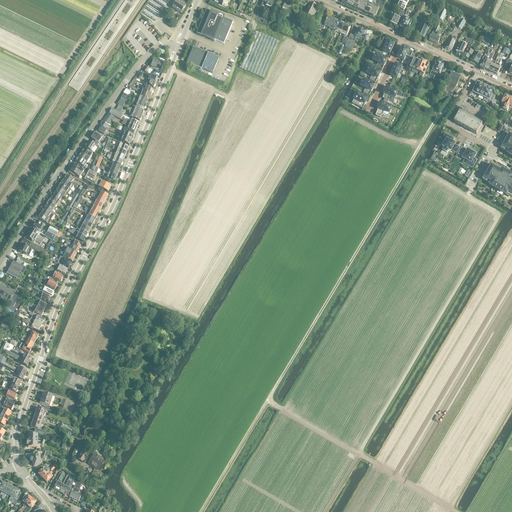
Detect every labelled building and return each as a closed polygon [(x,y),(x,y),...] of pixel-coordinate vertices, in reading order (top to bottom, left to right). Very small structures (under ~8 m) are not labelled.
[(151,0),(142,15),(156,23),(169,0),(151,0)] [(186,5),(178,0),(173,8),(175,10),(181,13),(186,5)] [(355,0),(353,7),(358,10),(362,0),(355,0)] [(369,0),(362,0),(358,10),(364,12),(369,0)] [(373,0),(373,1),(369,0),(364,12),(370,15),(376,0),(373,0)] [(376,0),(370,15),(375,17),(379,9),(380,7),(376,5),(377,4),(378,0),(376,0)] [(400,0),(397,8),(404,12),(409,0),(400,0)] [(291,6),(285,3),(280,13),(287,16),(291,6)] [(311,23),(318,7),(310,3),(304,15),(301,14),(300,17),(302,18),(311,23)] [(412,19),(407,17),(410,11),(406,9),(405,13),(403,16),(405,16),(404,17),(400,27),(407,30),(412,19)] [(197,33),(215,40),(224,44),(233,22),(224,18),(206,10),(197,33)] [(402,15),(403,16),(405,13),(401,11),(398,16),(394,15),(390,23),(397,27),(397,26),(402,15)] [(322,22),(319,28),(323,30),(325,27),(329,29),(334,20),(328,17),(325,23),(322,22)] [(457,27),(460,29),(465,21),(462,19),(457,27)] [(334,20),(329,29),(333,30),(332,32),(333,32),(331,36),(333,37),(335,33),(334,33),(335,31),(339,22),(334,20)] [(339,22),(335,31),(341,34),(345,25),(339,22)] [(416,35),(424,39),(430,26),(422,22),(416,35)] [(437,24),(434,32),(433,32),(429,41),(437,45),(440,38),(437,36),(441,25),(437,24)] [(345,25),(341,34),(344,35),(343,37),(344,38),(341,43),(343,43),(346,45),(349,38),(346,37),(346,36),(350,27),(345,25)] [(349,38),(346,45),(345,49),(351,51),(354,46),(353,45),(355,41),(358,42),(358,40),(363,43),(364,40),(366,41),(368,37),(365,36),(367,32),(359,29),(355,36),(351,34),(349,38)] [(279,42),(256,32),(240,69),(264,79),(279,42)] [(495,33),(492,32),(490,35),(487,33),(483,41),(489,44),(493,37),(492,37),(495,33)] [(451,39),(450,39),(445,48),(447,49),(448,50),(450,51),(451,51),(455,42),(455,41),(456,38),(453,36),(452,37),(451,39)] [(470,37),(469,40),(467,39),(466,41),(464,44),(461,42),(456,52),(462,55),(463,55),(462,54),(466,45),(467,45),(468,42),(470,43),(472,40),(472,39),(472,38),(470,37)] [(383,39),(383,40),(380,38),(379,41),(382,42),(381,45),(386,47),(384,51),(390,54),(394,44),(383,39)] [(474,40),(472,40),(470,43),(468,46),(467,49),(463,57),(468,59),(469,55),(472,56),(474,52),(469,50),(474,40)] [(202,69),(212,73),(219,58),(209,54),(208,54),(208,53),(193,47),(186,63),(187,63),(201,69),(202,69)] [(402,47),(398,58),(403,60),(405,56),(410,58),(413,52),(402,47)] [(479,66),(484,68),(491,54),(493,51),(492,50),(493,50),(490,48),(488,52),(487,55),(485,55),(484,57),(479,66)] [(482,57),(481,57),(482,56),(480,55),(480,56),(477,55),(478,54),(479,51),(477,49),(475,52),(470,60),(478,64),(482,57)] [(491,54),(484,68),(488,70),(492,62),(490,61),(493,55),(495,52),(493,51),(491,54)] [(492,62),(488,70),(493,72),(501,55),(499,54),(494,63),(492,62)] [(505,61),(506,58),(507,57),(506,56),(505,58),(503,57),(503,55),(501,54),(501,55),(493,72),(497,74),(501,66),(499,65),(502,59),(505,61)] [(376,55),(373,61),(378,63),(376,67),(382,70),(387,60),(376,55)] [(419,72),(423,62),(419,59),(418,61),(414,59),(410,68),(409,70),(417,74),(418,72),(419,72)] [(155,70),(158,62),(153,60),(150,67),(155,70)] [(158,62),(155,70),(160,72),(163,64),(158,62)] [(430,65),(429,64),(423,62),(419,72),(421,73),(419,76),(422,77),(419,83),(422,85),(425,79),(423,77),(424,74),(424,75),(427,68),(428,69),(429,68),(430,66),(430,65)] [(435,64),(433,68),(429,77),(436,81),(440,74),(443,66),(437,63),(436,65),(435,64)] [(396,65),(391,76),(397,78),(399,73),(402,75),(405,69),(396,65)] [(370,68),(367,73),(372,76),(370,80),(375,83),(380,73),(370,68)] [(157,79),(150,76),(149,76),(148,78),(142,75),(142,74),(139,73),(138,76),(155,84),(157,79)] [(443,92),(452,96),(453,94),(460,77),(452,73),(444,90),(443,92)] [(155,84),(138,76),(137,78),(140,79),(140,80),(147,82),(146,85),(153,88),(155,84)] [(363,80),(360,86),(365,89),(363,93),(369,96),(374,86),(363,80)] [(475,88),(474,91),(473,92),(479,95),(483,85),(477,83),(477,84),(476,83),(474,87),(475,88)] [(137,89),(150,95),(152,90),(142,85),(141,88),(138,87),(137,89)] [(484,85),(483,85),(479,95),(484,97),(489,87),(484,85)] [(494,89),(489,87),(484,97),(489,100),(489,101),(492,102),(495,96),(492,95),(494,90),(493,90),(494,89)] [(395,98),(397,95),(398,92),(387,88),(382,98),(388,101),(390,96),(395,98)] [(150,95),(137,89),(136,91),(141,93),(140,96),(148,100),(150,95)] [(352,103),(357,106),(363,109),(368,99),(357,93),(352,103)] [(120,99),(126,102),(129,97),(124,94),(120,99)] [(146,105),(148,100),(140,96),(134,94),(133,96),(139,98),(138,101),(146,105)] [(509,107),(511,109),(511,98),(511,99),(505,96),(501,104),(505,105),(504,107),(503,109),(507,111),(509,107)] [(126,102),(120,99),(117,104),(119,105),(122,107),(126,102)] [(132,102),(137,104),(136,106),(144,110),(146,105),(138,101),(133,99),(132,102)] [(380,103),(376,116),(380,118),(381,116),(382,116),(384,112),(389,114),(392,108),(380,103)] [(128,110),(130,111),(141,116),(144,111),(135,107),(134,110),(131,109),(129,108),(128,110)] [(113,116),(116,117),(120,120),(122,116),(123,115),(120,113),(116,111),(116,110),(112,108),(109,113),(108,113),(109,114),(113,116)] [(139,121),(141,116),(130,111),(129,113),(132,115),(131,118),(139,121)] [(459,125),(463,127),(464,126),(465,127),(465,128),(466,127),(468,128),(467,129),(471,131),(472,130),(473,131),(473,132),(476,134),(482,124),(460,112),(454,122),(458,124),(458,123),(460,124),(459,125)] [(125,118),(122,116),(120,120),(123,121),(123,122),(137,127),(138,123),(131,120),(130,122),(124,119),(125,118)] [(103,121),(108,125),(111,126),(112,124),(109,122),(110,121),(105,117),(103,121)] [(128,127),(127,129),(135,132),(137,127),(123,122),(122,124),(128,127)] [(108,131),(100,126),(96,130),(105,136),(108,131)] [(127,129),(123,127),(121,132),(122,132),(122,131),(133,136),(135,132),(127,129)] [(124,138),(131,141),(133,136),(122,131),(122,132),(120,135),(120,134),(118,134),(118,135),(120,136),(124,138)] [(94,141),(98,143),(102,138),(103,135),(100,134),(99,136),(94,133),(90,138),(94,141)] [(511,135),(509,133),(495,158),(482,180),(488,183),(487,184),(509,196),(509,195),(511,196),(511,135)] [(449,140),(450,138),(453,139),(446,135),(441,142),(444,144),(443,146),(445,148),(443,150),(447,152),(448,150),(451,151),(451,150),(456,153),(459,148),(454,145),(455,144),(449,140)] [(124,138),(120,136),(118,141),(129,146),(131,141),(124,138)] [(100,145),(98,143),(94,141),(93,144),(89,141),(85,148),(91,152),(95,145),(99,148),(100,145)] [(121,144),(117,142),(115,147),(116,147),(116,148),(126,152),(128,148),(121,145),(121,144)] [(116,153),(124,157),(126,152),(116,148),(116,147),(115,147),(113,146),(112,149),(117,151),(116,153)] [(464,160),(463,162),(472,168),(477,160),(473,158),(476,155),(468,150),(467,151),(462,148),(458,155),(462,157),(462,158),(464,160)] [(84,149),(81,153),(87,157),(87,158),(89,158),(91,154),(84,149)] [(111,156),(123,161),(124,157),(116,153),(115,155),(111,153),(110,153),(109,152),(108,155),(111,156)] [(81,153),(78,158),(85,162),(87,158),(87,157),(81,153)] [(111,160),(113,160),(112,162),(121,166),(123,161),(111,156),(108,155),(106,158),(108,158),(108,159),(111,160)] [(78,158),(75,162),(82,166),(84,167),(87,163),(85,162),(78,158)] [(81,174),(82,173),(84,170),(79,168),(80,167),(74,163),(71,168),(81,174)] [(110,169),(118,172),(120,167),(112,164),(111,166),(110,166),(109,168),(110,169)] [(74,176),(75,175),(79,177),(80,175),(83,176),(84,174),(82,173),(81,174),(71,168),(68,172),(74,176)] [(118,172),(110,169),(110,171),(108,170),(107,173),(108,173),(108,174),(116,177),(118,172)] [(87,184),(88,182),(92,184),(98,187),(108,192),(111,187),(101,182),(95,178),(97,174),(96,173),(93,172),(90,170),(89,170),(86,175),(85,177),(84,180),(83,182),(87,184)] [(116,177),(108,174),(108,175),(103,173),(102,176),(106,178),(114,181),(116,177)] [(66,175),(63,179),(73,186),(76,188),(78,185),(75,183),(72,182),(73,180),(66,175)] [(63,179),(60,184),(67,188),(70,190),(73,186),(63,179)] [(58,188),(67,194),(70,190),(67,188),(60,184),(58,188)] [(55,192),(64,199),(67,194),(58,188),(55,192)] [(64,199),(55,192),(52,197),(59,201),(61,203),(64,199)] [(101,192),(99,195),(95,192),(94,194),(93,194),(105,201),(108,196),(101,192)] [(96,202),(103,205),(105,201),(93,194),(94,194),(92,193),(90,196),(97,199),(96,202)] [(56,205),(59,201),(52,197),(49,201),(56,205)] [(46,205),(56,212),(58,213),(60,210),(55,207),(56,205),(49,201),(46,205)] [(103,205),(96,202),(94,204),(88,201),(87,203),(100,210),(103,205)] [(100,210),(87,203),(86,205),(92,208),(91,211),(90,211),(98,214),(100,210)] [(56,212),(46,205),(43,209),(53,216),(56,212)] [(95,219),(98,214),(90,211),(91,211),(85,208),(84,210),(86,211),(85,214),(95,219)] [(43,209),(40,214),(51,221),(52,220),(54,216),(53,216),(43,209)] [(51,224),(52,221),(53,221),(52,220),(51,221),(40,214),(38,218),(45,223),(46,220),(48,222),(51,224)] [(95,220),(84,215),(82,219),(92,225),(95,220)] [(77,223),(90,229),(92,225),(82,219),(80,218),(79,220),(77,223)] [(40,232),(43,226),(36,222),(32,227),(40,232)] [(90,229),(77,223),(76,225),(78,226),(77,228),(88,234),(90,229)] [(59,231),(50,227),(47,232),(44,236),(51,240),(52,241),(53,241),(55,237),(56,237),(59,231)] [(28,232),(42,242),(43,240),(36,235),(37,233),(31,228),(28,232)] [(73,228),(72,231),(85,238),(88,234),(77,228),(76,230),(73,228)] [(68,232),(70,233),(76,236),(75,238),(83,242),(85,238),(72,231),(69,230),(68,232)] [(42,242),(28,232),(25,237),(32,241),(33,239),(40,244),(42,242)] [(20,244),(43,255),(46,250),(24,238),(20,244)] [(63,238),(62,240),(67,242),(79,249),(82,244),(75,241),(74,244),(63,238)] [(66,248),(77,253),(79,249),(67,242),(66,244),(67,245),(66,248)] [(19,250),(18,251),(26,255),(29,256),(32,250),(30,249),(21,245),(20,247),(19,247),(18,249),(19,250)] [(77,253),(66,248),(64,252),(74,258),(77,253)] [(64,252),(60,250),(59,252),(64,255),(63,257),(66,259),(71,262),(72,262),(74,258),(64,252)] [(68,269),(71,263),(63,259),(60,257),(58,261),(62,262),(60,265),(68,269)] [(23,266),(13,261),(6,274),(16,279),(19,273),(23,275),(26,269),(22,267),(23,266)] [(60,265),(56,263),(55,266),(59,268),(57,271),(64,275),(68,270),(60,265)] [(43,269),(49,272),(48,274),(50,276),(51,274),(54,275),(52,278),(60,283),(63,277),(56,272),(44,266),(43,269)] [(45,278),(41,276),(40,278),(46,281),(44,285),(54,290),(57,284),(49,280),(45,278)] [(0,296),(8,302),(7,304),(8,305),(14,309),(14,308),(16,306),(17,305),(15,304),(19,298),(13,294),(14,294),(0,284),(0,296)] [(54,291),(46,288),(44,286),(41,292),(51,297),(54,291)] [(48,303),(50,298),(43,294),(43,293),(42,293),(40,292),(33,289),(32,288),(31,291),(41,296),(42,297),(40,299),(48,303)] [(36,306),(44,310),(47,305),(39,301),(36,306)] [(15,309),(14,309),(8,305),(4,311),(12,316),(15,309)] [(44,310),(36,306),(34,312),(41,316),(44,310)] [(34,320),(42,324),(44,320),(36,316),(30,312),(29,315),(32,316),(31,318),(34,320)] [(27,321),(40,328),(42,324),(31,318),(30,320),(28,319),(27,321)] [(30,328),(38,332),(40,328),(27,321),(23,319),(22,321),(27,324),(26,326),(30,328)] [(39,335),(27,329),(26,331),(29,333),(29,332),(31,332),(29,336),(36,340),(39,335)] [(36,340),(29,336),(27,339),(25,338),(26,337),(23,336),(22,338),(34,344),(36,340)] [(34,344),(22,338),(21,340),(24,342),(24,341),(26,342),(24,345),(31,349),(34,344)] [(13,347),(9,345),(6,343),(3,349),(8,352),(10,353),(13,347)] [(29,353),(31,349),(24,345),(21,343),(19,348),(22,349),(22,350),(29,353)] [(10,353),(29,363),(31,358),(24,354),(23,356),(20,354),(19,354),(15,352),(17,348),(13,347),(10,353)] [(29,363),(10,353),(8,352),(7,355),(10,356),(17,360),(17,359),(20,361),(19,363),(27,367),(29,363)] [(1,363),(4,365),(24,376),(27,371),(19,368),(18,370),(2,361),(1,363)] [(24,376),(4,365),(0,371),(3,373),(5,369),(16,374),(14,377),(22,380),(24,376)] [(9,381),(5,379),(3,378),(1,380),(18,388),(21,383),(11,378),(9,381)] [(18,388),(1,380),(0,382),(2,383),(10,387),(9,390),(16,393),(18,388)] [(6,396),(14,400),(17,396),(17,395),(9,391),(6,396)] [(43,393),(41,398),(51,401),(53,396),(43,393)] [(0,399),(13,407),(15,402),(7,398),(6,400),(0,396),(0,399)] [(51,401),(41,398),(39,403),(49,407),(51,401)] [(11,411),(13,407),(0,399),(0,404),(3,406),(11,411)] [(52,409),(44,406),(43,409),(37,408),(35,414),(44,417),(46,410),(45,410),(51,412),(52,409)] [(1,414),(9,417),(11,413),(3,409),(1,407),(0,409),(0,410),(2,411),(1,414)] [(9,417),(1,414),(0,415),(0,418),(6,422),(9,417)] [(44,417),(35,414),(33,421),(41,424),(42,423),(44,417)] [(35,430),(34,432),(34,433),(45,436),(47,433),(40,429),(43,424),(42,423),(41,424),(33,421),(31,427),(34,428),(34,429),(34,430),(35,430)] [(60,429),(64,431),(63,432),(65,434),(66,433),(69,435),(72,430),(74,428),(67,426),(67,427),(63,425),(60,429)] [(81,453),(77,459),(83,462),(85,459),(89,462),(88,464),(99,471),(101,467),(103,466),(103,464),(105,460),(100,457),(100,458),(94,455),(92,457),(88,454),(85,452),(86,450),(82,447),(79,452),(81,453)] [(31,461),(40,458),(37,452),(29,455),(31,461)] [(40,458),(31,461),(34,467),(42,463),(40,458)] [(45,468),(38,474),(42,478),(48,472),(49,472),(50,470),(53,466),(50,469),(49,468),(47,468),(46,469),(45,468)] [(48,472),(42,478),(46,483),(53,476),(49,472),(48,472)] [(62,485),(59,492),(64,494),(67,487),(71,477),(70,477),(68,481),(65,486),(62,485)] [(67,487),(64,494),(69,497),(73,489),(70,488),(75,478),(73,477),(72,478),(71,477),(67,487)] [(73,489),(69,497),(79,502),(81,496),(77,494),(79,490),(81,484),(83,485),(83,483),(78,480),(74,488),(73,489)] [(62,485),(57,482),(53,489),(59,492),(62,485)] [(5,484),(1,492),(0,494),(0,495),(2,496),(1,499),(3,500),(5,497),(10,487),(5,484)] [(10,497),(15,489),(10,487),(5,497),(7,498),(8,496),(10,497)] [(15,489),(10,497),(13,498),(11,503),(14,504),(17,500),(19,498),(17,497),(20,491),(15,489)] [(27,505),(32,499),(27,496),(22,502),(27,505)] [(32,499),(27,505),(31,509),(36,502),(32,499)]
